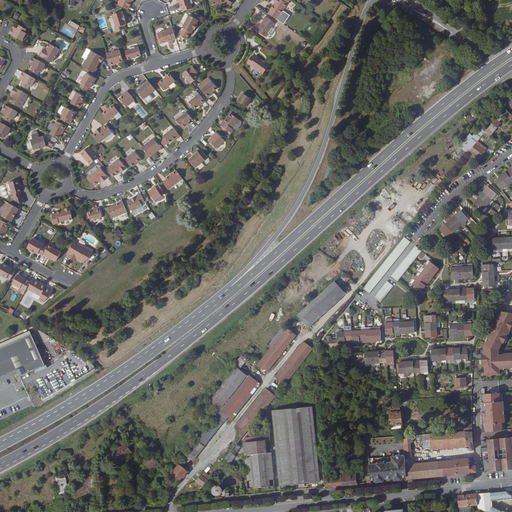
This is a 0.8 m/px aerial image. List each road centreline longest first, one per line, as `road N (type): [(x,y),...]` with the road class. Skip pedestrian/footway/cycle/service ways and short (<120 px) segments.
road 1 (trunk): [(0,464),(127,388),(511,65)]
road 2 (track): [(0,497),(251,332),(337,261),(390,194)]
road 3 (trunk): [(511,51),(236,289)]
road 4 (trunk): [(371,0),(313,176),(236,289)]
road 5 (track): [(337,261),(336,241),(444,151),(344,267)]
road 6 (trunk): [(236,289),(111,380),(0,445)]
road 7 (tertiary): [(234,511),(481,486)]
road 8 (residential): [(69,187),(99,196),(175,156),(226,96),(225,60)]
road 9 (track): [(170,511),(173,496),(300,336)]
road 10 (residential): [(62,161),(114,79),(156,64)]
road 11 (residential): [(511,145),(422,232)]
